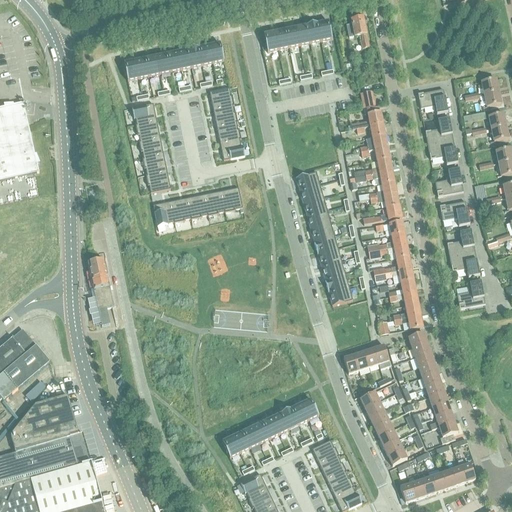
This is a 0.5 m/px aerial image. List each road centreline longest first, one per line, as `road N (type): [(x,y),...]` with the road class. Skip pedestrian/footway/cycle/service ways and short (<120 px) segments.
road 1 (residential): [(497,489),(441,331),(375,0)]
road 2 (residential): [(387,500),(342,401),(270,159)]
road 3 (residential): [(200,511),(151,421),(108,225)]
road 4 (secondary): [(73,296),(54,48)]
road 5 (secondary): [(141,511),(85,379),(73,296)]
road 6 (residential): [(54,48),(126,25),(216,11)]
road 7 (residential): [(270,159),(241,6)]
road 8 (residential): [(182,100),(199,175),(270,159)]
